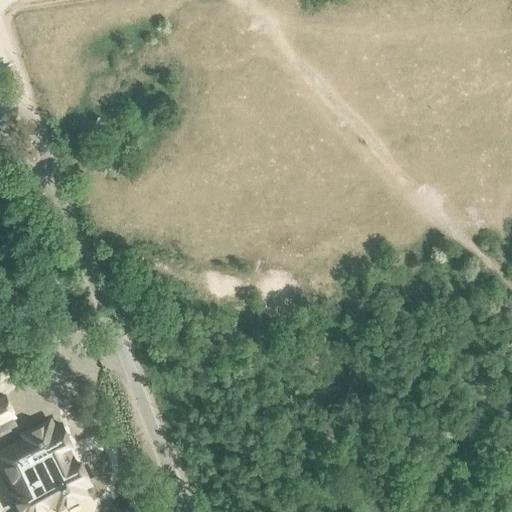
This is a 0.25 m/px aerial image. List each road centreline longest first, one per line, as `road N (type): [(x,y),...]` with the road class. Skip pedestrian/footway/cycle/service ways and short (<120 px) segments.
road 1 (residential): [(185,511),(48,182)]
road 2 (unknown): [(19,84),(22,61),(6,19),(98,0)]
